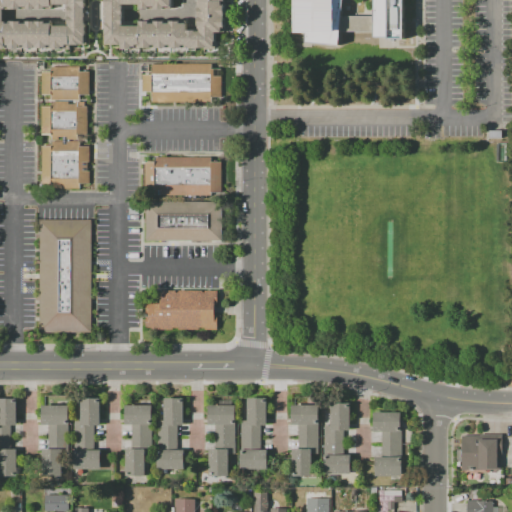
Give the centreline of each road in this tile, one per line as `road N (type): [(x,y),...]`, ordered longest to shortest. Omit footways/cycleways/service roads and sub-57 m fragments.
road 1 (residential): [(256,0),(254,365)]
road 2 (residential): [(441,400),(334,371),(254,365)]
road 3 (residential): [(190,365),(0,365)]
